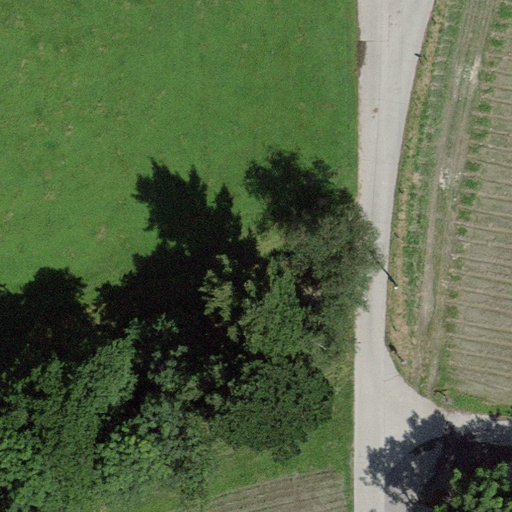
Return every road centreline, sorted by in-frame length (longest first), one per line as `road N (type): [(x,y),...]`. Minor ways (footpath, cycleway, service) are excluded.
road 1 (unclassified): [(379,425),(374,234),(383,131),(410,0)]
road 2 (unclassified): [(511,445),(379,425)]
